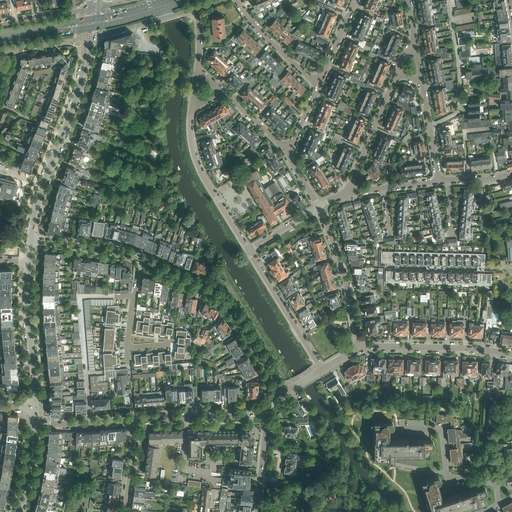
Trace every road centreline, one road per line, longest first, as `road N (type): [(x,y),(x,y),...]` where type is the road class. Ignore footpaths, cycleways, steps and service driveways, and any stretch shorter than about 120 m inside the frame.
road 1 (residential): [(283,392),(225,299),(141,261)]
road 2 (tertiary): [(84,69),(30,240)]
road 3 (residential): [(248,250),(191,143),(193,102)]
road 4 (residential): [(357,347),(511,354)]
road 5 (residential): [(357,347),(319,206)]
road 6 (tertiary): [(28,262),(34,406)]
road 7 (residential): [(321,369),(248,250)]
road 8 (residential): [(133,421),(241,417),(267,407)]
road 9 (residential): [(350,190),(398,73)]
